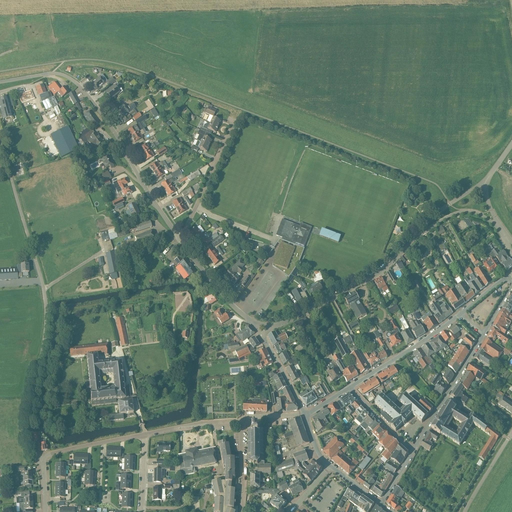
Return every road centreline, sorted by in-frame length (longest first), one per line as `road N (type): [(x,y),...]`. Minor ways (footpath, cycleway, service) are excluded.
road 1 (unclassified): [(42,460),(31,452),(26,422),(44,299),(0,126)]
road 2 (tertiary): [(179,240),(88,96),(68,77),(51,74)]
road 3 (tertiary): [(262,325),(289,320),(387,268),(419,231)]
road 4 (residential): [(411,452),(484,335)]
road 5 (residential): [(179,240),(237,117)]
road 6 (tertiary): [(262,325),(231,303),(179,240)]
